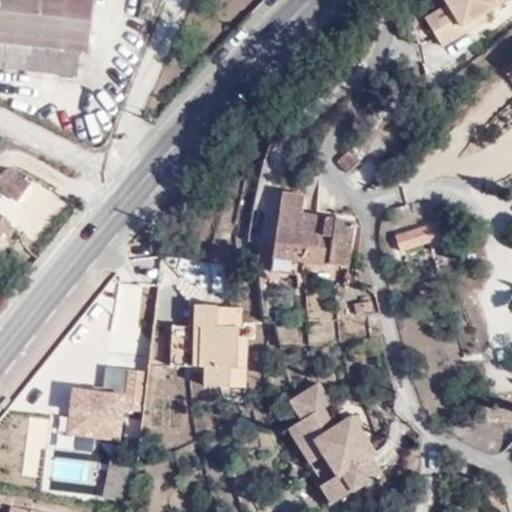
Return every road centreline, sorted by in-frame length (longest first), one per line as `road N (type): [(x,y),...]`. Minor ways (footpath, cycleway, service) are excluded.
road 1 (residential): [(511,492),(435,431),(400,368),(355,207),(326,161),(396,0)]
road 2 (secondary): [(136,185),(309,0)]
road 3 (unknown): [(355,207),(416,190),(450,193),(496,255),(511,316)]
road 4 (secondary): [(0,357),(136,185)]
road 5 (residential): [(136,185),(133,92),(166,0)]
road 6 (residential): [(0,112),(136,185)]
